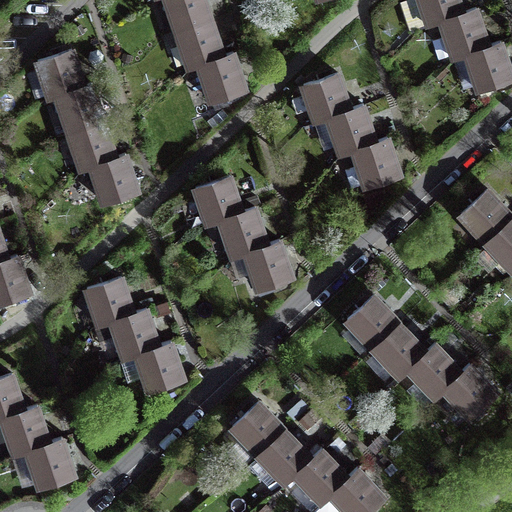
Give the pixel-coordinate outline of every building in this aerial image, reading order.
[(167,0),(178,29),(210,19),(203,0),(167,0)] [(443,19),(462,12),(457,0),(422,0),(430,23),(443,19)] [(467,52),(487,45),(475,8),(462,12),(443,19),(456,55),(467,52)] [(210,19),(178,29),(190,66),(200,62),(222,55),(210,19)] [(487,45),(467,52),(479,87),(511,76),(498,41),(487,45)] [(57,94),(83,85),(70,49),(39,59),(51,96),(57,94)] [(222,55),(200,62),(212,99),(244,88),(232,52),(222,55)] [(330,115),(349,109),(336,72),(305,83),(318,119),(330,115)] [(83,85),(57,94),(69,130),(103,119),(91,83),(83,85)] [(349,109),(330,115),(343,152),(355,148),(374,141),(361,104),(349,109)] [(103,119),(69,130),(82,168),(92,164),(115,157),(103,119)] [(374,141),(355,148),(367,184),(398,173),(385,137),(374,141)] [(115,157),(92,164),(104,201),(136,190),(124,154),(115,157)] [(222,218),(240,212),(227,175),(196,185),(209,222),(222,218)] [(462,211),(488,240),(511,218),(485,189),(462,211)] [(240,212),(222,218),(235,255),(247,251),(266,245),(253,207),(240,212)] [(511,217),(511,218),(488,240),(511,265),(511,217)] [(266,245),(247,251),(260,287),(291,276),(278,240),(266,245)] [(6,258),(0,259),(0,300),(28,291),(16,255),(6,258)] [(113,318),(132,312),(120,276),(88,287),(100,322),(113,318)] [(347,318),(373,346),(399,322),(373,294),(347,318)] [(132,312),(113,318),(126,356),(139,352),(158,346),(145,307),(132,312)] [(426,351),(399,322),(373,346),(400,375),(410,365),(426,351)] [(158,346),(139,352),(151,388),(182,378),(170,342),(158,346)] [(434,343),(426,351),(410,365),(436,394),(445,386),(461,372),(434,343)] [(469,364),(461,372),(445,386),(471,414),(495,392),(469,364)] [(0,415),(3,415),(23,408),(11,373),(0,377),(0,415)] [(233,425),(259,451),(282,429),(257,402),(233,425)] [(23,408),(3,415),(16,453),(29,449),(48,443),(36,404),(23,408)] [(287,480),(296,472),(310,458),(282,429),(259,451),(287,480)] [(48,443),(29,449),(40,484),(71,474),(60,439),(48,443)] [(323,500),(332,492),(348,476),(321,448),(310,458),(296,472),(323,500)] [(356,469),(348,476),(332,492),(351,511),(366,511),(382,497),(356,469)]
